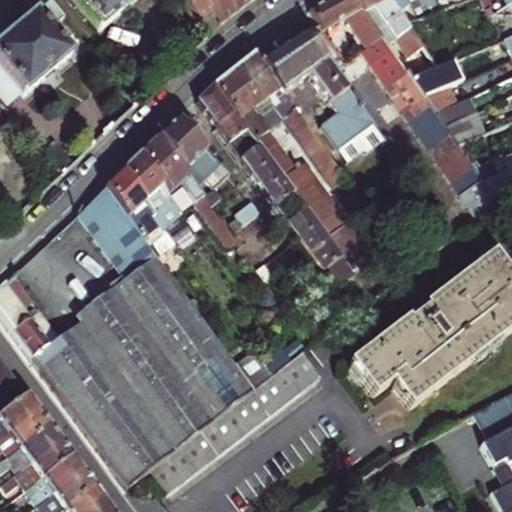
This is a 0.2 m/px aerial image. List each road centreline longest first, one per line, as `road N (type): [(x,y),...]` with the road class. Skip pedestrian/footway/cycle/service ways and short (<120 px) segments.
road 1 (residential): [(303,0),(177,95),(0,264)]
road 2 (residential): [(0,343),(126,511)]
